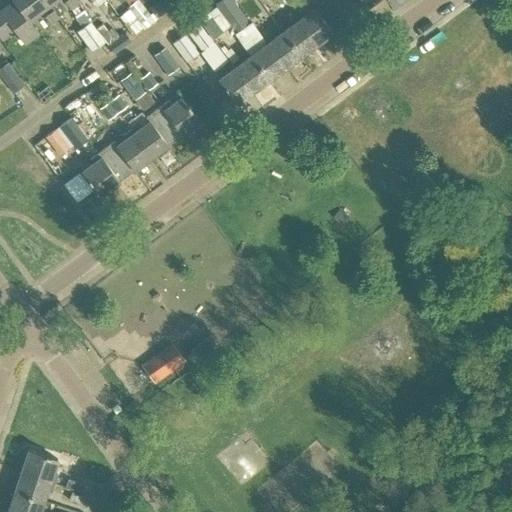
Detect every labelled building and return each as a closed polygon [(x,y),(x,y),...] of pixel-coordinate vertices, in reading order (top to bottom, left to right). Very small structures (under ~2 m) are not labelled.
[(27,19),(41,8),(45,13),(43,15),(48,23),(57,17),(47,4),(44,0),(12,0),(14,2),(9,6),(6,3),(0,7),(0,39),(13,30),(22,43),(37,33),(27,19)] [(44,0),(47,4),(52,0),(63,0),(69,8),(77,2),(75,0),(44,0)] [(139,23),(149,15),(137,0),(136,0),(127,7),(135,17),(139,23)] [(174,0),(161,0),(149,9),(156,19),(177,4),(174,0)] [(236,33),(250,23),(232,0),(219,0),(214,4),(236,33)] [(376,0),(358,0),(365,8),(376,0)] [(314,46),(332,32),(314,8),(304,15),(301,12),(293,18),(314,46)] [(206,28),(217,20),(211,13),(201,20),(206,28)] [(139,23),(144,29),(154,21),(149,15),(139,23)] [(314,46),(293,18),(286,23),(289,26),(281,33),(299,57),(314,46)] [(76,31),(91,51),(105,41),(89,21),(76,31)] [(203,28),(193,35),(202,48),(212,41),(203,28)] [(114,53),(131,41),(124,32),(114,39),(107,44),(114,53)] [(299,57),(281,33),(272,39),(269,35),(263,40),(284,68),(299,57)] [(198,54),(184,34),(171,43),(186,63),(198,54)] [(284,68),(263,40),(254,46),(257,50),(250,55),(268,80),(284,68)] [(153,55),(167,75),(178,67),(164,47),(153,55)] [(268,80),(250,55),(240,62),(237,59),(232,63),(253,91),(268,80)] [(7,62),(0,67),(0,75),(12,93),(23,84),(7,62)] [(253,91),(232,63),(222,70),(225,74),(217,80),(235,104),(253,91)] [(147,90),(157,83),(148,72),(139,79),(147,90)] [(146,91),(144,92),(130,73),(119,81),(134,100),(135,99),(142,109),(153,101),(146,91)] [(43,103),(54,95),(47,86),(36,93),(43,103)] [(117,113),(126,106),(118,95),(109,101),(117,113)] [(198,122),(180,97),(171,104),(168,100),(151,112),(173,140),(198,122)] [(108,120),(117,114),(108,102),(99,109),(108,120)] [(173,140),(151,112),(144,117),(147,122),(139,128),(136,124),(127,130),(148,159),(173,140)] [(87,140),(70,117),(58,126),(75,149),(87,140)] [(68,147),(54,129),(44,137),(58,155),(68,147)] [(148,159),(127,130),(121,134),(124,139),(116,145),(113,141),(104,147),(126,175),(148,159)] [(126,175),(104,147),(89,158),(92,162),(80,171),(98,196),(126,175)] [(198,360),(214,347),(206,337),(190,350),(198,360)] [(182,360),(170,343),(141,365),(153,381),(182,360)] [(50,472),(55,458),(26,448),(19,470),(52,481),(55,473),(50,472)] [(49,491),(52,481),(19,470),(12,489),(41,498),(45,489),(49,491)] [(83,483),(67,478),(65,487),(80,492),(83,483)] [(38,509),(41,498),(12,489),(6,507),(20,511),(41,511),(42,511),(38,509)]
